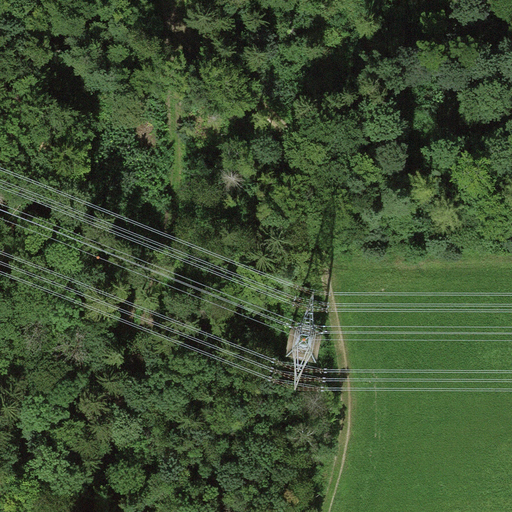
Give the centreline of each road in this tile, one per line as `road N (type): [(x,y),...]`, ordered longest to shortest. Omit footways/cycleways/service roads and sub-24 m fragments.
road 1 (track): [(322,511),(341,415),(301,148),(169,24),(165,0)]
road 2 (track): [(190,43),(173,97),(181,210),(158,339),(77,511)]
